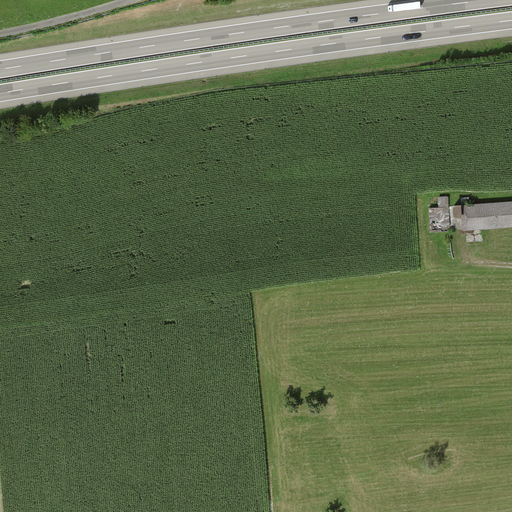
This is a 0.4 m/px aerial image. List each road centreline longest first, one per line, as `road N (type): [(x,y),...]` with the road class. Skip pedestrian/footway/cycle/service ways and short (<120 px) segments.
road 1 (motorway): [(0,93),(511,20)]
road 2 (motorway): [(489,0),(0,69)]
road 3 (track): [(0,32),(132,0)]
